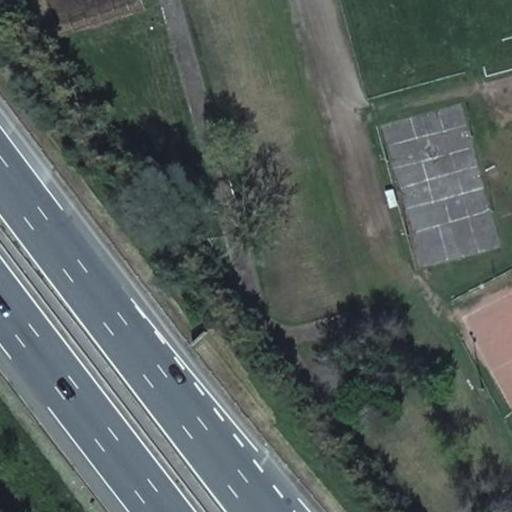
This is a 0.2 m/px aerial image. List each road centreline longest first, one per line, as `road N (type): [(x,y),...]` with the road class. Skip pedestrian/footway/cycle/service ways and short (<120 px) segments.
road 1 (motorway): [(260,511),(0,168)]
road 2 (motorway): [(0,297),(163,511)]
